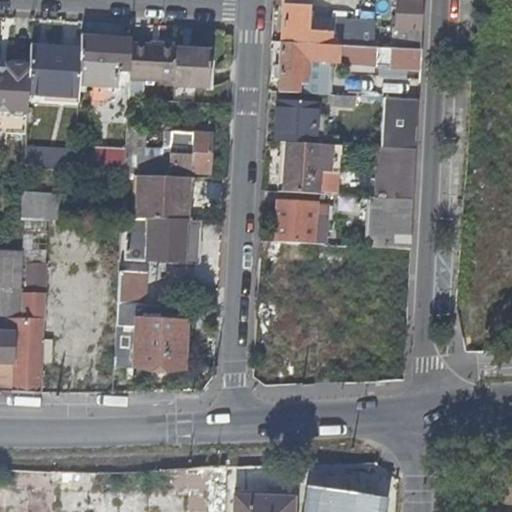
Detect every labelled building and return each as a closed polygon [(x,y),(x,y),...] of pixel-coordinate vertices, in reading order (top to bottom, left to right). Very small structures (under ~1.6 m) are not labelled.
[(387,29),(385,50),(415,52),(418,1),(407,0),(407,3),(392,2),(391,8),(390,7),(389,29),(387,29)] [(282,6),(280,43),(331,46),(332,33),(331,33),(307,32),(308,7),(282,6)] [(332,33),(331,46),(370,49),(372,25),(332,22),(331,33),(332,33)] [(93,103),(102,103),(114,94),(114,89),(125,89),(126,79),(127,44),(127,40),(77,39),(77,50),(75,86),(93,87),(93,103)] [(414,70),(415,52),(385,50),(370,49),(331,46),(280,43),(278,43),(277,66),(276,75),(275,92),(292,93),(292,84),(299,84),(301,60),(332,62),(383,65),(383,68),(414,70)] [(172,46),(127,44),(126,79),(170,82),(170,86),(205,88),(207,51),(172,50),(172,46)] [(75,86),(77,50),(27,47),(26,69),(24,94),(75,96),(75,86)] [(26,69),(0,67),(0,114),(23,116),(24,94),(26,69)] [(352,97),(322,95),(321,106),(351,108),(352,97)] [(274,104),(272,141),(278,141),(285,142),(328,145),(332,145),(332,137),(319,136),(320,120),(311,120),(312,107),(274,104)] [(386,122),(384,148),(410,150),(411,124),(386,122)] [(123,127),(122,150),(139,151),(140,147),(140,134),(133,134),(133,127),(123,127)] [(122,150),(121,173),(134,174),(165,175),(166,171),(205,172),(207,134),(158,131),(158,148),(140,147),(139,151),(122,150)] [(328,145),(285,142),(284,158),(277,157),(275,188),(308,191),(310,163),(326,164),(328,145)] [(72,153),(71,171),(103,172),(104,149),(72,148),(72,153)] [(384,148),(372,148),(370,198),(407,200),(410,150),(384,148)] [(33,151),(32,169),(71,171),(72,153),(33,151)] [(134,174),(132,219),(182,221),(182,209),(185,209),(186,176),(165,175),(134,174)] [(18,218),(57,221),(57,191),(19,190),(18,218)] [(370,198),(366,198),(364,246),(366,246),(405,248),(407,200),(370,198)] [(273,201),(270,241),(308,243),(322,244),(324,215),(312,215),(313,203),(273,201)] [(132,219),(122,219),(120,261),(195,264),(197,222),(182,221),(132,219)] [(0,251),(0,324),(7,325),(8,314),(23,315),(24,291),(18,291),(18,252),(0,251)] [(115,272),(113,304),(137,306),(138,306),(140,274),(115,272)] [(0,390),(9,391),(38,392),(42,319),(44,319),(46,293),(24,291),(23,315),(8,314),(7,325),(0,324),(0,390)] [(138,306),(137,306),(133,367),(181,369),(184,309),(138,306)] [(212,511),(214,480),(99,477),(99,473),(20,471),(20,485),(0,484),(0,511),(212,511)] [(316,489),(312,511),(395,511),(397,500),(316,489)] [(293,511),(294,501),(234,498),(233,511),(293,511)]
